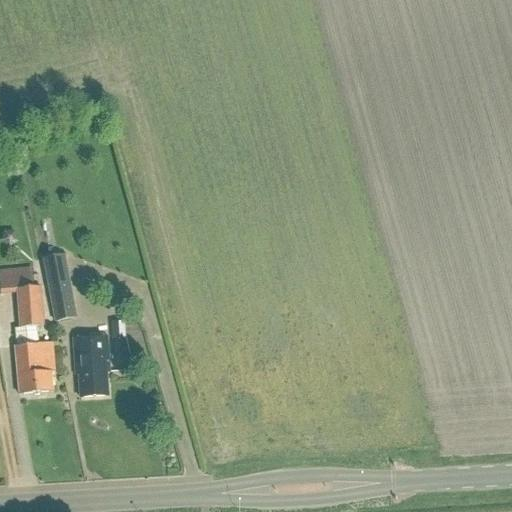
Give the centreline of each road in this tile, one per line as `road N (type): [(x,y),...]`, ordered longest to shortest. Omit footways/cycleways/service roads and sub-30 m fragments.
road 1 (secondary): [(0,506),(221,495)]
road 2 (secondary): [(377,484),(328,475),(233,486),(221,495)]
road 3 (secondary): [(221,495),(329,499),(377,484)]
road 4 (secondary): [(377,484),(511,476)]
